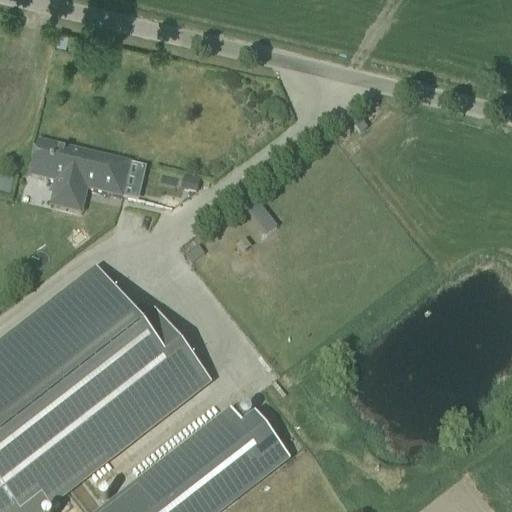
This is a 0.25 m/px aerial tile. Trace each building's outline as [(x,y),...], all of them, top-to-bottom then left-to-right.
[(352,126),(358,135),(366,129),(359,121),(352,126)] [(122,201),(130,167),(37,145),(29,179),(56,185),(53,196),(76,201),(79,191),(122,201)] [(0,180),(0,196),(9,199),(12,183),(0,180)] [(264,238),(276,227),(257,206),(244,216),(264,238)] [(0,511),(44,511),(208,385),(181,350),(154,316),(138,329),(109,290),(0,374),(0,511)] [(225,511),(276,473),(243,431),(231,440),(221,428),(113,511),(225,511)]
